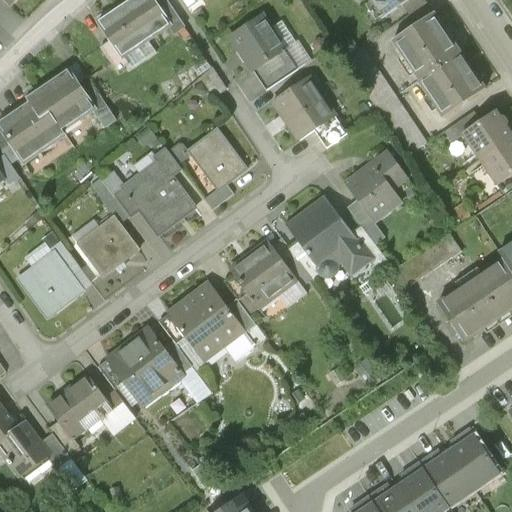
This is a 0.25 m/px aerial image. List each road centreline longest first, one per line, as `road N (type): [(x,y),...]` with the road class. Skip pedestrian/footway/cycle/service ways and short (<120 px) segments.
road 1 (residential): [(44,364),(279,184),(285,169),(236,98)]
road 2 (residential): [(511,360),(315,489),(303,511)]
